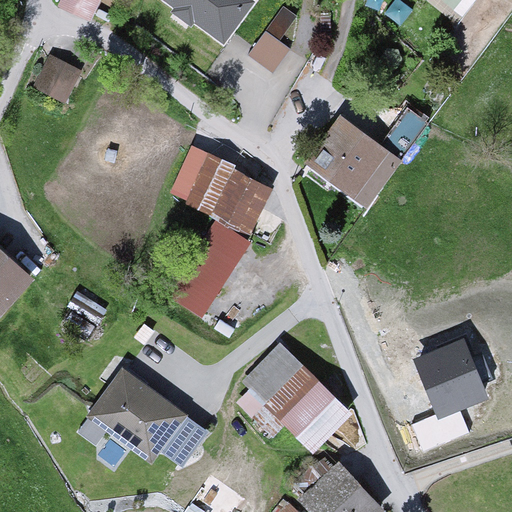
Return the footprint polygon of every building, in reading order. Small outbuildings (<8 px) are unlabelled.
[(63,0),(63,1),(87,15),(96,0),(63,0)] [(165,0),(221,42),(252,0),(165,0)] [(446,0),(460,11),(468,0),(446,0)] [(282,8),(265,33),(275,40),(293,15),(282,8)] [(265,33),(249,56),(269,70),(285,47),(275,40),(265,33)] [(67,70),(40,56),(27,81),(53,95),(67,70)] [(341,121),(309,164),(363,202),(394,159),(341,121)] [(200,206),(221,165),(180,145),(160,185),(200,206)] [(265,187),(221,165),(200,206),(245,228),(265,187)] [(0,299),(21,277),(0,257),(0,299)] [(329,397),(272,342),(236,380),(293,435),(329,397)] [(112,365),(80,410),(144,456),(177,411),(112,365)] [(290,495),(305,511),(323,511),(353,485),(329,459),(290,495)] [(353,485),(323,511),(373,511),(376,510),(353,485)]
